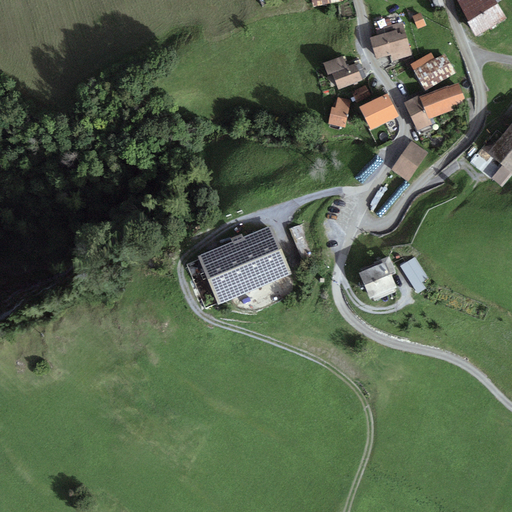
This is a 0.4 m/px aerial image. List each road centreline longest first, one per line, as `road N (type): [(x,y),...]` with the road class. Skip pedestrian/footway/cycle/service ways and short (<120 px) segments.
road 1 (track): [(373,187),(331,192),(223,228),(181,265),(207,320),(316,359),(360,393),(371,433),(346,511)]
road 2 (unclassified): [(449,0),(480,90),(477,126),(385,225),(357,218)]
road 3 (residential): [(511,407),(458,361),(376,336),(347,316),(336,280),(357,218)]
road 4 (unclassified): [(357,218),(405,124),(371,57),(357,0)]
road 5 (track): [(420,183),(455,166),(511,108)]
